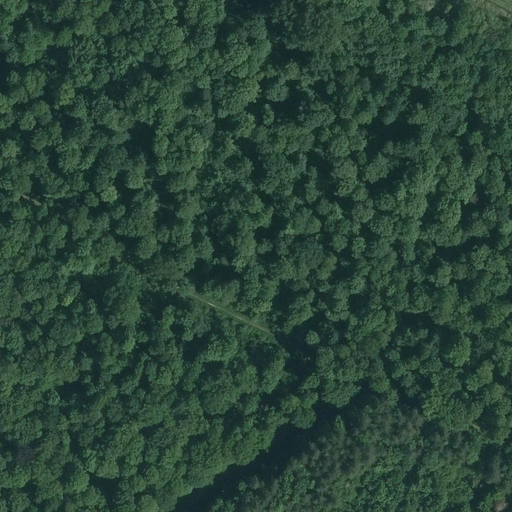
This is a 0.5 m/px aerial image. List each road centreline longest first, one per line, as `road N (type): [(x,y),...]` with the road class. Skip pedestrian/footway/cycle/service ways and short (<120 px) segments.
road 1 (track): [(0,183),(77,225),(119,259),(294,346),(339,398)]
road 2 (track): [(166,511),(361,387),(403,386),(511,442)]
